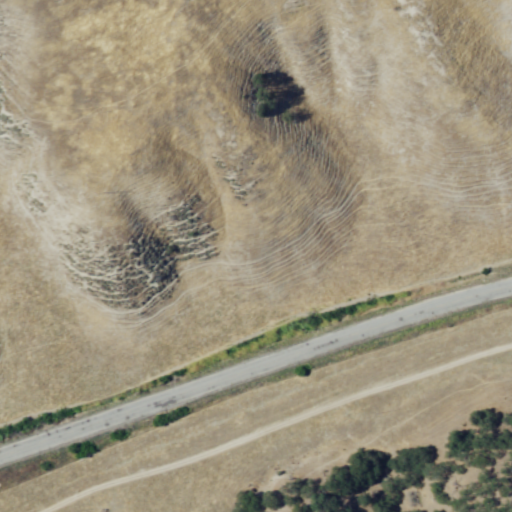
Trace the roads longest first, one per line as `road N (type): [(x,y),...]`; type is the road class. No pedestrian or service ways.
road 1 (secondary): [(0,457),(286,354),(511,285)]
road 2 (track): [(37,511),(511,340)]
